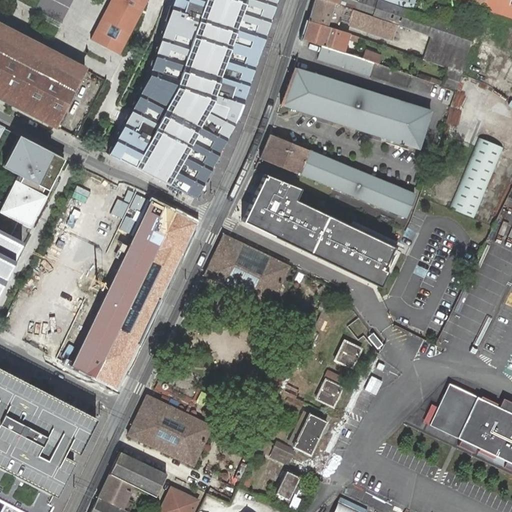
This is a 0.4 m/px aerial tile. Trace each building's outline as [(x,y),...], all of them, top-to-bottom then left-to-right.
[(119,53),(146,0),(145,0),(110,0),(90,38),(119,53)] [(151,69),(107,155),(194,200),(238,115),(275,0),(173,0),(156,56),(151,69)] [(325,0),(313,0),(308,20),(326,27),(329,18),(348,24),(364,30),(390,39),(396,25),(370,15),(353,10),(334,3),(325,0)] [(325,0),(334,3),(353,10),(370,15),(396,25),(431,37),(423,60),(462,74),(473,33),(411,11),(402,8),(378,0),(325,0)] [(378,0),(402,8),(411,11),(415,0),(378,0)] [(456,0),(480,8),(482,9),(483,6),(484,0),(456,0)] [(511,0),(484,0),(483,6),(511,15),(511,0)] [(308,20),(302,39),(322,46),(331,49),(342,53),(348,34),(340,31),(326,27),(308,20)] [(0,100),(59,131),(68,114),(62,111),(85,68),(0,24),(0,100)] [(322,46),(318,59),(408,89),(413,76),(342,53),(322,46)] [(292,63),(279,103),(418,148),(431,108),(292,63)] [(420,74),(418,78),(433,84),(439,86),(441,81),(420,74)] [(65,159),(0,125),(0,280),(20,240),(10,235),(17,221),(29,228),(65,159)] [(269,133),(259,158),(299,175),(299,174),(405,218),(410,206),(412,208),(418,196),(415,195),(309,150),(269,133)] [(475,217),(504,149),(479,138),(450,207),(475,217)] [(262,177),(241,220),(378,284),(394,248),(296,203),(303,190),(269,176),(267,179),(262,177)] [(174,210),(150,198),(69,365),(93,378),(174,210)] [(196,222),(174,210),(93,378),(116,389),(138,344),(139,345),(160,300),(159,299),(196,222)] [(223,234),(204,274),(271,306),(280,311),(288,296),(287,296),(278,292),(285,278),(290,267),(223,234)] [(319,334),(312,331),(308,339),(303,349),(302,351),(309,354),(319,334)] [(303,349),(308,339),(298,334),(294,344),(303,349)] [(344,341),(334,360),(351,369),(361,349),(344,341)] [(301,372),(309,354),(302,351),(294,369),(301,372)] [(202,376),(174,363),(165,382),(158,381),(156,385),(191,402),(202,376)] [(0,467),(50,494),(55,496),(73,461),(61,455),(65,448),(77,454),(95,418),(85,413),(85,412),(73,406),(62,399),(61,401),(21,380),(21,378),(14,374),(8,371),(7,373),(0,369),(0,467)] [(325,380),(315,399),(333,408),(342,388),(325,380)] [(300,391),(286,384),(283,391),(297,398),(300,391)] [(422,422),(429,425),(456,438),(476,397),(448,384),(437,407),(431,404),(422,422)] [(288,395),(282,393),(278,401),(284,405),(299,412),(303,403),(288,395)] [(212,426),(146,395),(127,435),(192,466),(212,426)] [(499,408),(476,397),(456,438),(460,440),(458,445),(474,452),(476,448),(506,462),(504,466),(511,470),(511,403),(503,399),(499,408)] [(295,428),(300,431),(308,414),(302,411),(295,428)] [(300,431),(317,439),(326,423),(308,414),(300,431)] [(287,444),(292,447),(300,431),(295,428),(287,444)] [(269,432),(265,429),(256,447),(261,449),(270,454),(272,450),(291,459),(294,452),(289,450),(290,448),(276,442),(274,445),(265,440),(269,432)] [(300,431),(292,447),(310,455),(317,439),(300,431)] [(287,465),(291,459),(272,450),(270,454),(269,456),(287,465)] [(156,497),(166,474),(119,451),(108,473),(133,486),(156,497)] [(0,511),(46,511),(51,505),(45,502),(50,494),(0,467),(0,511)] [(286,471),(275,493),(288,500),(298,477),(286,471)] [(252,476),(244,472),(237,487),(245,491),(252,476)] [(122,509),(133,486),(108,473),(97,496),(114,504),(122,509)] [(170,488),(159,511),(191,511),(197,500),(170,488)] [(110,511),(114,504),(97,496),(89,511),(110,511)] [(365,511),(367,510),(340,497),(332,511),(365,511)]
